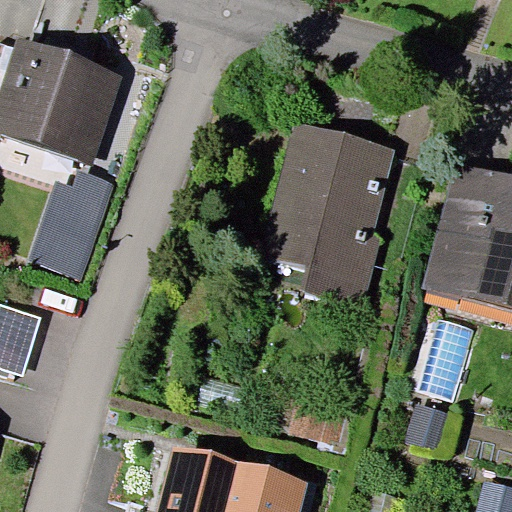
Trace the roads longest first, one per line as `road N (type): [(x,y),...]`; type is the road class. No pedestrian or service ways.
road 1 (residential): [(215,7),(115,300),(56,511)]
road 2 (residential): [(252,20),(511,92)]
